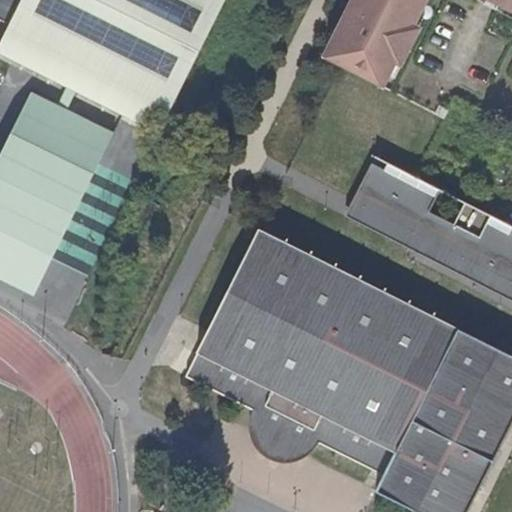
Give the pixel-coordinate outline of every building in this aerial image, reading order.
[(217,0),(0,0),(0,22),(3,24),(0,30),(0,55),(152,131),(217,0)] [(511,0),(356,0),(328,56),(378,82),(389,60),(394,62),(412,27),(406,24),(417,0),(495,0),(511,8),(511,0)] [(25,93),(0,142),(0,281),(26,295),(106,133),(25,93)] [(342,214),(511,300),(511,290),(511,292),(436,254),(440,245),(363,205),(384,162),(372,156),(342,214)] [(511,290),(511,227),(384,162),(363,205),(440,245),(436,254),(511,292),(511,290)] [(187,375),(215,390),(290,243),(260,228),(187,375)] [(511,354),(290,243),(215,390),(256,410),(252,422),(253,433),(257,443),(265,453),(277,458),(288,460),(298,458),(310,452),(318,441),(383,474),(376,489),(421,511),(468,511),(511,423),(511,354)]
